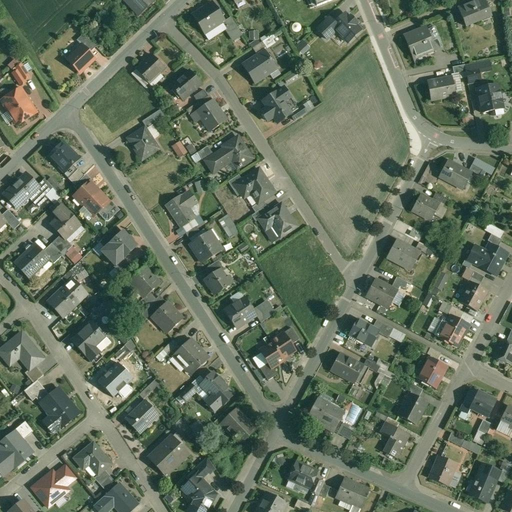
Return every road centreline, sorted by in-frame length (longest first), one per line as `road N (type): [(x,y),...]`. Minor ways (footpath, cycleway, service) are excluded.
road 1 (residential): [(277,428),(67,110)]
road 2 (residential): [(356,281),(213,73),(162,20)]
road 3 (residential): [(0,273),(99,416)]
road 4 (residential): [(277,428),(356,281)]
road 5 (residential): [(356,281),(433,135)]
road 6 (residential): [(433,135),(410,112),(365,0)]
road 7 (unknown): [(344,303),(467,367)]
road 8 (residential): [(401,488),(467,367)]
road 9 (residential): [(401,488),(277,428)]
road 10 (residential): [(67,110),(162,20)]
road 11 (residential): [(0,496),(99,416)]
